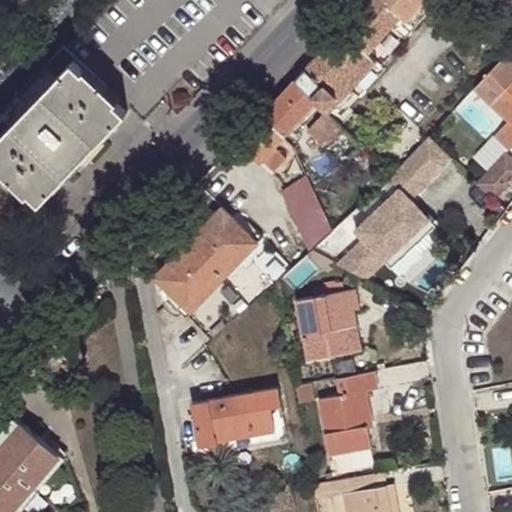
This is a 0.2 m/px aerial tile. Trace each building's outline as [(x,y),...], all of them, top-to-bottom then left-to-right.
[(307,69),(296,81),(318,104),(324,110),(336,98),(333,95),(342,85),(348,91),(375,63),(366,54),(402,16),(408,20),(426,0),(369,0),(368,2),(338,36),(307,69)] [(0,114),(0,166),(17,183),(20,179),(32,192),(42,201),(65,178),(61,175),(102,132),(106,135),(129,110),(118,102),(105,89),(109,85),(67,45),(21,93),(0,114)] [(511,147),(511,58),(507,54),(474,89),(507,120),(495,134),(510,149),(511,147)] [(275,104),(264,114),(286,137),(318,104),(296,81),(275,104)] [(122,97),(109,85),(105,89),(118,102),(122,97)] [(336,98),(324,110),(327,113),(327,114),(348,91),(342,85),(333,95),(336,98)] [(327,148),(345,132),(327,114),(327,113),(310,128),(327,148)] [(264,114),(241,139),(262,162),(286,137),(264,114)] [(61,175),(65,178),(106,135),(102,132),(61,175)] [(418,147),(440,168),(451,158),(429,136),(418,147)] [(399,165),(422,186),(440,168),(418,147),(399,165)] [(511,157),(506,152),(478,182),(495,199),(511,180),(511,157)] [(341,264),(369,278),(386,261),(429,217),(409,197),(422,186),(399,165),(387,177),(398,187),(355,231),(365,239),(341,264)] [(309,253),(314,249),(335,231),(334,230),(308,175),(281,191),(309,253)] [(20,179),(17,183),(29,195),(32,192),(20,179)] [(222,207),(188,241),(225,277),(240,262),(233,255),(253,236),(222,207)] [(429,217),(386,261),(393,268),(436,224),(429,217)] [(259,242),(253,236),(233,255),(240,262),(259,242)] [(154,275),(184,304),(203,285),(211,292),(225,277),(188,241),(154,275)] [(203,285),(184,304),(191,312),(211,292),(203,285)] [(345,327),(358,325),(354,310),(360,308),(356,290),(298,301),(308,359),(350,352),(345,327)] [(362,350),(358,325),(345,327),(350,352),(362,350)] [(62,338),(53,342),(54,351),(64,342),(62,338)] [(64,342),(54,351),(58,365),(69,362),(64,342)] [(379,389),(376,370),(338,377),(341,395),(324,399),(330,432),(328,434),(332,456),(372,448),(368,427),(367,420),(374,417),(369,391),(379,389)] [(312,384),(297,388),(300,403),(316,400),(312,384)] [(272,408),(283,406),(279,387),(193,403),(202,446),(219,443),(220,450),(289,438),(287,429),(277,431),(272,408)] [(287,429),(283,406),(272,408),(277,431),(287,429)] [(0,511),(10,511),(61,455),(17,415),(0,434),(0,511)] [(367,420),(368,427),(376,425),(374,417),(367,420)] [(61,455),(10,511),(18,511),(66,459),(61,455)] [(361,491),(358,475),(331,481),(334,496),(345,494),(348,511),(398,511),(393,484),(361,491)] [(314,484),(317,499),(334,496),(331,481),(314,484)] [(270,494),(272,511),(296,508),(293,493),(293,491),(294,490),(294,488),(292,487),(291,486),(288,487),(288,489),(287,491),(270,494)]
